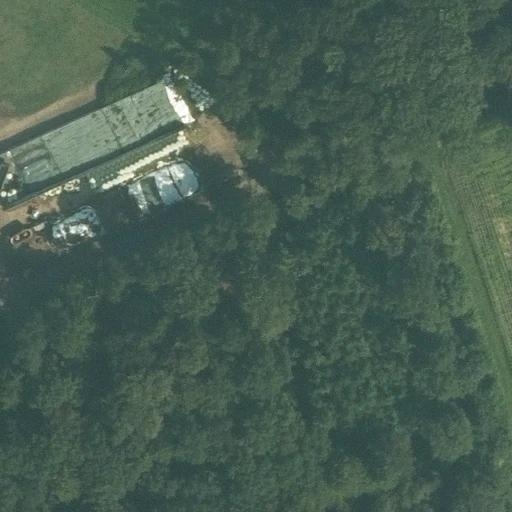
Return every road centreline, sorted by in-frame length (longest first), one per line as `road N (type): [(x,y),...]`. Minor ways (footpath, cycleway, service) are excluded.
road 1 (unclassified): [(511,68),(0,299)]
road 2 (track): [(232,191),(316,449),(294,511)]
